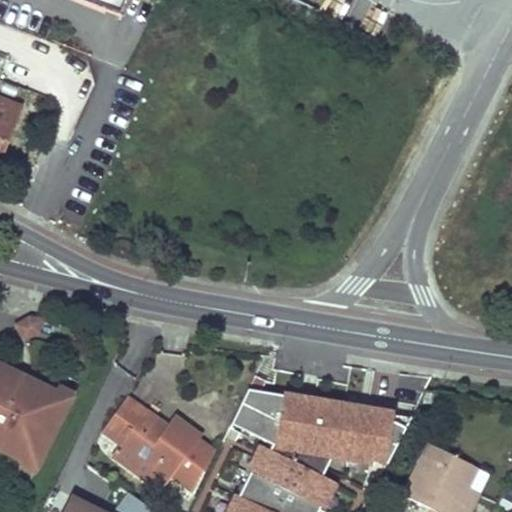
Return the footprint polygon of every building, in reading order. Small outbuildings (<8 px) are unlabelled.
[(0,147),(15,108),(0,102),(0,147)] [(29,319),(14,327),(21,340),(34,332),(40,321),(32,319),(29,319)] [(0,450),(23,461),(26,455),(39,462),(66,405),(53,398),(56,392),(0,364),(0,450)] [(167,481),(170,477),(192,493),(212,454),(196,442),(199,438),(172,418),(165,428),(162,432),(141,417),(144,413),(125,399),(101,432),(119,445),(167,481)] [(144,413),(141,417),(162,432),(165,428),(144,413)] [(270,424),(237,492),(278,511),(304,511),(311,498),(295,490),(316,447),(270,424)] [(119,445),(111,455),(160,491),(167,481),(119,445)] [(426,445),(401,496),(431,511),(429,511),(469,511),(488,475),(426,445)] [(52,511),(61,511),(68,498),(50,489),(41,506),(52,511)] [(159,511),(123,494),(114,511),(95,511),(68,498),(61,511),(159,511)] [(383,511),(385,510),(367,501),(361,511),(383,511)]
